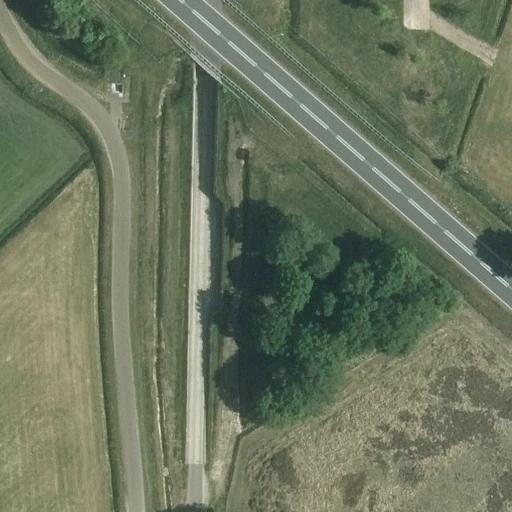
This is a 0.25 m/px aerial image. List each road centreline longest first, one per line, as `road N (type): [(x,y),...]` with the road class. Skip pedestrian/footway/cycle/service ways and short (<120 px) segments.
road 1 (unclassified): [(137,511),(118,299),(121,177),(111,131),(29,63),(0,16)]
road 2 (unclassified): [(194,511),(208,0)]
road 3 (trunk): [(511,289),(179,0)]
